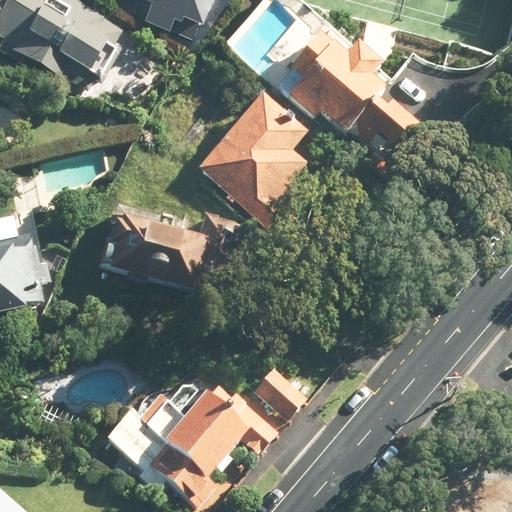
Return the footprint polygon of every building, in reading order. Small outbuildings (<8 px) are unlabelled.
[(52,0),(0,0),(0,46),(2,48),(0,51),(0,60),(71,97),(80,78),(95,86),(121,35),(52,0)] [(119,0),(152,14),(145,32),(167,41),(174,24),(198,34),(211,0),(119,0)] [(425,139),(378,101),(382,96),(370,87),(382,73),(354,51),(343,65),(316,43),(288,78),(299,87),(283,107),(311,129),(317,121),(344,143),(356,128),(403,166),(425,139)] [(288,159),(303,142),(259,103),(197,174),(257,227),(304,174),(288,159)] [(106,228),(104,241),(91,238),(87,263),(100,265),(98,278),(218,298),(227,248),(230,227),(194,221),(190,242),(106,228)] [(32,238),(0,244),(0,321),(48,312),(32,238)] [(201,400),(180,426),(154,406),(138,426),(128,418),(104,448),(141,477),(135,484),(156,501),(166,488),(190,507),(239,444),(260,460),(277,438),(225,398),(215,411),(201,400)] [(0,511),(12,511),(0,501),(0,511)]
